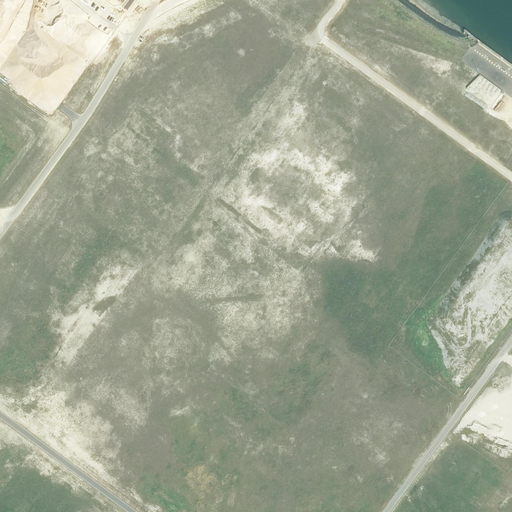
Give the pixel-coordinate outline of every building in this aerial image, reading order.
[(475,62),(470,68),(474,72),(479,66),(475,62)] [(131,122),(142,131),(149,121),(138,113),(131,122)] [(158,143),(166,134),(162,131),(155,140),(158,143)] [(149,162),(153,155),(141,147),(134,157),(149,166),(151,163),(149,162)] [(145,203),(148,205),(118,243),(118,245),(111,253),(113,255),(117,250),(119,249),(121,247),(124,246),(125,243),(127,241),(128,235),(139,221),(147,223),(156,220),(163,212),(164,206),(162,204),(161,200),(158,200),(161,196),(160,193),(155,189),(145,187),(137,189),(148,198),(147,200),(145,203)] [(129,246),(139,233),(140,234),(144,229),(140,226),(126,244),(129,246)] [(22,393),(30,403),(97,304),(107,311),(112,304),(110,302),(104,298),(124,268),(117,259),(88,239),(53,291),(50,289),(53,294),(42,311),(41,312),(36,319),(30,329),(24,333),(22,336),(17,339),(17,340),(12,344),(9,349),(9,350),(5,353),(0,360),(0,377),(1,378),(22,393)] [(216,288),(223,278),(214,272),(217,267),(211,263),(209,266),(199,260),(197,263),(202,266),(198,274),(205,278),(202,282),(207,286),(209,284),(216,288)] [(180,273),(177,277),(184,281),(186,277),(180,273)] [(380,286),(372,297),(378,300),(385,290),(380,286)] [(226,305),(226,301),(219,298),(216,304),(216,307),(221,309),(226,309),(227,314),(232,317),(235,317),(237,313),(234,311),(234,310),(232,308),(233,307),(229,307),(226,305)] [(284,306),(277,302),(276,305),(287,312),(292,304),(283,298),(281,300),(286,303),(284,306)] [(264,307),(269,311),(272,305),(267,302),(264,307)] [(235,319),(241,324),(251,311),(244,306),(235,319)] [(148,316),(153,319),(158,311),(153,308),(148,316)] [(201,315),(209,321),(212,317),(204,311),(201,315)] [(254,330),(270,339),(270,316),(264,312),(254,330)] [(297,334),(301,329),(288,321),(286,325),(286,326),(276,341),(289,350),(299,335),(297,334)] [(174,341),(179,344),(184,336),(179,332),(174,341)] [(140,342),(142,338),(136,335),(136,334),(133,333),(131,338),(140,342)] [(160,348),(165,352),(170,345),(165,341),(160,348)] [(273,359),(276,356),(278,359),(283,355),(272,343),(268,346),(274,353),(270,356),(273,359)] [(255,367),(269,377),(269,362),(258,353),(254,358),(255,353),(248,353),(248,350),(247,348),(244,352),(241,352),(244,354),(244,357),(247,359),(247,363),(248,363),(249,364),(252,359),(255,362),(255,367)] [(231,353),(223,363),(228,367),(236,357),(231,353)] [(94,367),(81,385),(85,388),(86,388),(91,391),(90,391),(108,404),(110,405),(111,402),(114,398),(102,389),(105,382),(101,379),(106,381),(110,375),(108,373),(109,373),(113,366),(115,362),(111,368),(110,369),(101,362),(98,361),(98,362),(96,368),(94,367)] [(326,368),(332,372),(335,366),(330,363),(326,368)] [(137,372),(149,380),(151,377),(139,369),(137,372)] [(190,376),(191,379),(196,378),(196,373),(194,373),(193,372),(189,372),(189,370),(186,371),(186,376),(190,376)] [(124,386),(145,400),(149,394),(157,400),(163,391),(133,372),(124,386)] [(121,390),(110,406),(130,421),(137,411),(129,406),(134,399),(121,390)] [(176,404),(178,407),(180,405),(175,396),(168,400),(172,407),(176,404)] [(186,412),(192,416),(196,410),(190,406),(186,412)] [(502,416),(505,410),(500,406),(498,410),(493,407),(491,409),(489,408),(487,412),(491,415),(489,417),(497,423),(498,421),(501,423),(504,417),(502,416)] [(162,424),(151,422),(151,418),(148,416),(143,425),(149,429),(146,433),(156,439),(157,437),(158,437),(166,442),(172,443),(173,441),(174,439),(178,431),(169,426),(172,426),(163,421),(162,424)] [(402,428),(404,422),(398,420),(396,425),(402,428)] [(492,434),(498,427),(495,425),(489,432),(492,434)] [(361,436),(331,482),(340,488),(371,442),(361,436)] [(201,505),(167,484),(183,457),(179,454),(159,486),(198,510),(201,505)] [(493,467),(501,472),(504,466),(496,461),(493,467)] [(184,488),(194,471),(191,469),(180,486),(184,488)] [(495,486),(511,496),(511,484),(503,479),(503,478),(496,473),(495,474),(501,477),(495,486)] [(450,499),(456,503),(460,498),(455,494),(450,499)] [(202,502),(208,511),(234,511),(228,507),(228,504),(224,501),(222,503),(212,496),(208,502),(204,499),(202,502)] [(253,503),(261,508),(264,503),(256,498),(253,503)]
